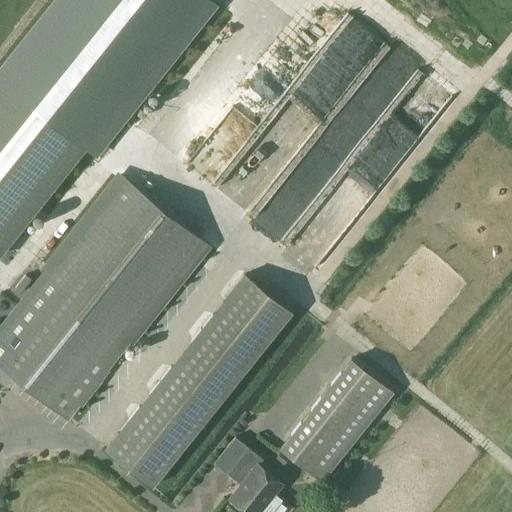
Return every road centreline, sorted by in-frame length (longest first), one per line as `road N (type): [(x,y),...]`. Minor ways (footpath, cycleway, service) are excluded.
road 1 (track): [(254,0),(270,12),(162,145),(165,179),(485,443)]
road 2 (track): [(511,44),(310,289),(511,463)]
road 3 (track): [(240,241),(83,430),(0,442)]
